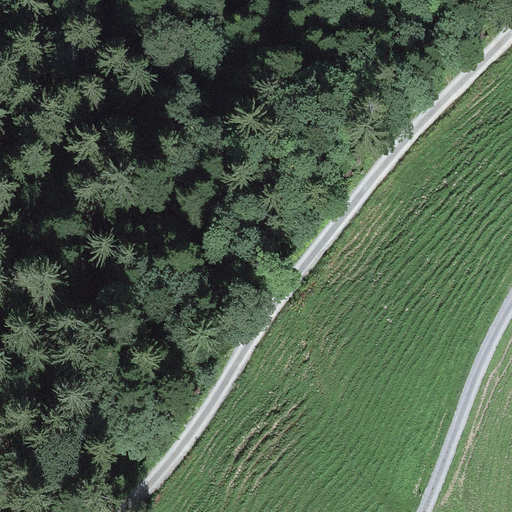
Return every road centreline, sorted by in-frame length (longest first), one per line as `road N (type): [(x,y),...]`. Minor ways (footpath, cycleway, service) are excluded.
road 1 (track): [(511,32),(336,224),(125,511)]
road 2 (track): [(423,511),(511,302)]
